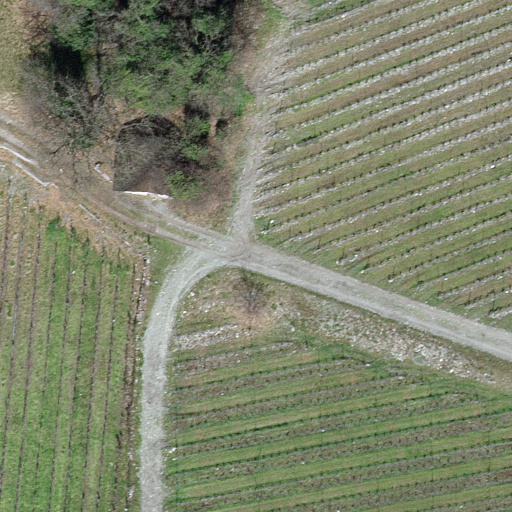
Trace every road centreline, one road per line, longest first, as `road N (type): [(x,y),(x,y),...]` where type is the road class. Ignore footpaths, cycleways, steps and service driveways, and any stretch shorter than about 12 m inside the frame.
road 1 (track): [(511,346),(222,244),(174,280),(155,339),(154,511)]
road 2 (track): [(222,244),(60,169),(0,121)]
